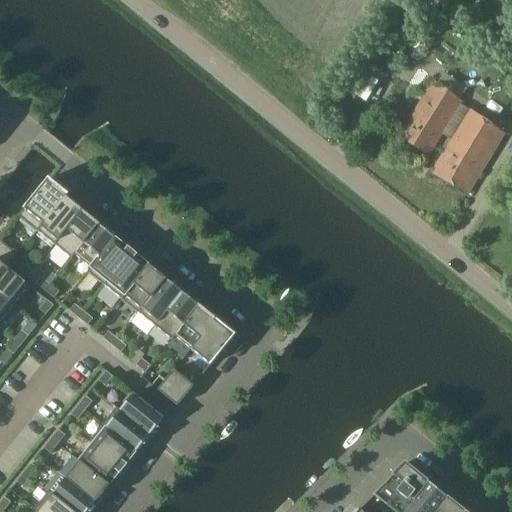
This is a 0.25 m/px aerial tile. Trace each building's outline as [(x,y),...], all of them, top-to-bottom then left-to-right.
[(398,137),(429,155),(461,102),(432,82),(398,137)] [(468,110),(430,172),(467,194),(503,134),(468,110)] [(48,180),(18,217),(35,231),(66,193),(50,180),(49,181),(48,180)] [(38,232),(53,244),(80,210),(65,198),(67,195),(66,194),(67,194),(66,193),(35,231),(37,232),(38,232)] [(80,210),(53,244),(70,258),(97,224),(92,220),(80,210)] [(74,255),(90,268),(114,238),(97,224),(70,258),(71,259),(74,255)] [(114,238),(90,268),(87,272),(104,286),(132,251),(128,248),(127,249),(117,241),(114,238)] [(18,255),(0,241),(0,264),(6,269),(7,268),(18,255)] [(104,286),(121,300),(149,266),(137,256),(137,255),(132,251),(104,286)] [(6,269),(0,264),(0,296),(13,307),(29,286),(7,268),(6,269)] [(19,270),(28,278),(33,271),(24,264),(19,270)] [(149,266),(121,300),(139,314),(166,280),(159,274),(149,266)] [(46,292),(51,285),(43,279),(37,285),(46,292)] [(139,314),(156,327),(183,294),(176,288),(166,280),(139,314)] [(46,292),(54,298),(59,292),(51,285),(46,292)] [(183,294),(156,327),(172,341),(175,337),(176,338),(200,308),(193,302),(183,294)] [(0,322),(13,307),(0,296),(0,322)] [(39,310),(46,315),(53,306),(47,300),(39,310)] [(78,318),(84,312),(74,304),(69,311),(78,318)] [(193,352),(217,321),(200,308),(176,338),(175,337),(172,341),(168,346),(183,358),(190,349),(193,352)] [(78,318),(87,326),(93,319),(84,312),(78,318)] [(217,321),(193,352),(210,365),(234,336),(233,335),(234,335),(219,323),(217,321)] [(22,331),(15,340),(21,345),(28,336),(22,331)] [(112,345),(117,339),(108,332),(103,338),(112,345)] [(112,345),(121,353),(126,346),(117,339),(112,345)] [(21,345),(15,340),(7,349),(14,354),(21,345)] [(136,365),(145,372),(150,366),(141,359),(136,365)] [(174,370),(166,380),(185,396),(193,386),(174,370)] [(105,386),(112,377),(106,372),(99,381),(105,386)] [(185,396),(166,380),(157,390),(177,406),(185,396)] [(133,394),(120,411),(150,435),(164,418),(133,394)] [(78,406),(85,411),(92,402),(86,397),(78,406)] [(78,420),(85,411),(78,406),(71,415),(78,420)] [(103,425),(136,452),(150,435),(120,411),(116,408),(103,425)] [(92,444),(123,470),(127,465),(126,464),(136,452),(103,425),(89,442),(92,444)] [(51,439),(58,445),(65,436),(59,430),(51,439)] [(50,454),(58,445),(51,439),(44,448),(50,454)] [(123,470),(92,444),(78,460),(109,486),(119,474),(123,470)] [(58,472),(95,503),(109,486),(78,460),(72,455),(58,472)] [(24,473),(31,478),(38,469),(31,464),(24,473)] [(403,511),(428,483),(405,464),(359,510),(360,511),(403,511)] [(72,511),(87,511),(95,503),(58,472),(57,471),(43,488),(48,492),(72,511)] [(23,487),(31,478),(24,473),(17,482),(23,487)] [(434,511),(447,498),(428,483),(403,511),(434,511)] [(38,511),(72,511),(48,492),(34,509),(38,511)] [(0,502),(0,508),(3,511),(11,503),(4,497),(0,502)] [(434,511),(464,511),(447,498),(434,511)]
